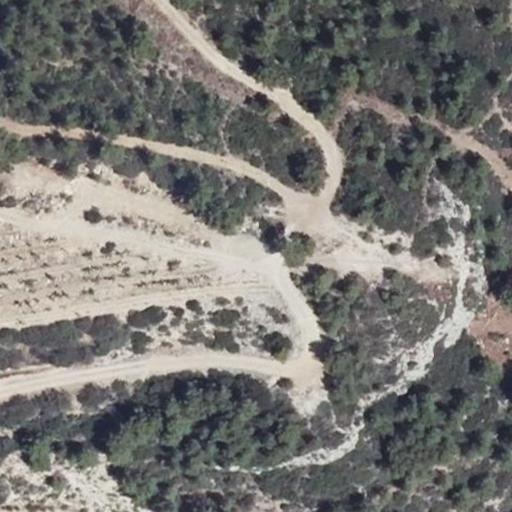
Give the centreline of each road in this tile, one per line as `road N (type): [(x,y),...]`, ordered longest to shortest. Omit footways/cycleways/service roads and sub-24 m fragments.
road 1 (track): [(0,387),(148,365),(295,358),(313,333),(312,301),(283,259),(309,193),(337,162),(295,91),(151,0)]
road 2 (track): [(309,193),(169,143),(0,115)]
